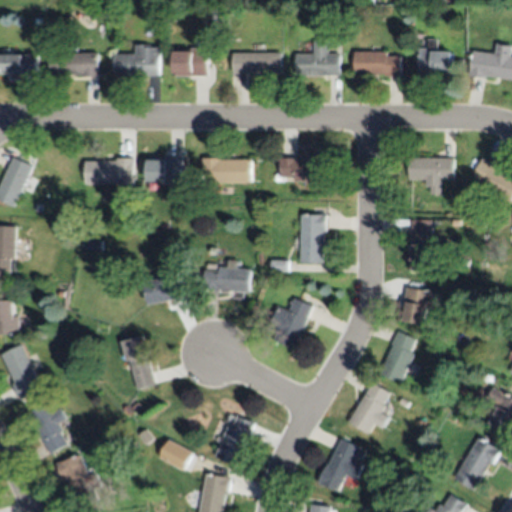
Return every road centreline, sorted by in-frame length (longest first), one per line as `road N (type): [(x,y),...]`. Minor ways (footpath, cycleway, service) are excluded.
road 1 (residential): [(511,127),(434,119),(0,124)]
road 2 (residential): [(269,511),(292,440),(361,323),(369,119)]
